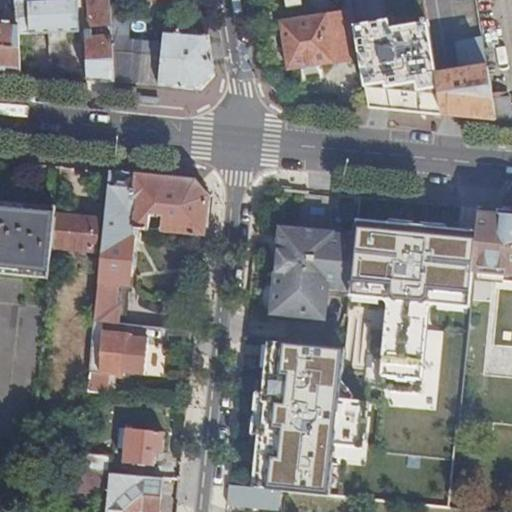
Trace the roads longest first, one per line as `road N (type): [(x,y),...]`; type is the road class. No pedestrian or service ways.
road 1 (residential): [(238,140),(202,511)]
road 2 (secondary): [(511,166),(238,140)]
road 3 (secondary): [(238,140),(0,116)]
road 4 (residential): [(225,0),(239,84),(238,140)]
